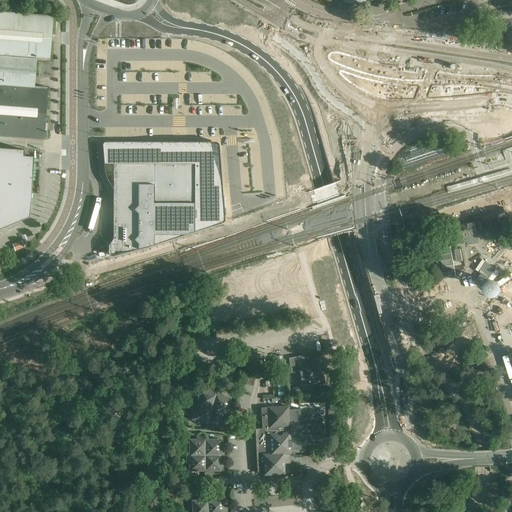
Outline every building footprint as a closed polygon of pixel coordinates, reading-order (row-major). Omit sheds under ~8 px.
[(47,88),(38,88),(40,60),(49,60),(52,17),(0,12),(0,136),(43,140),(47,88)] [(19,216),(18,216),(25,207),(28,207),(31,162),(33,162),(34,157),(24,156),(24,150),(0,148),(0,226),(20,218),(19,216)] [(194,194),(194,177),(194,164),(170,164),(170,163),(154,163),(154,164),(144,164),(144,163),(133,163),(133,164),(124,164),(124,163),(113,163),(113,174),(114,184),(113,184),(113,194),(114,204),(113,204),(113,214),(114,224),(113,224),(113,234),(114,244),(113,244),(113,255),(124,252),(178,239),(178,235),(194,235),(194,216),(194,194)] [(503,210),(484,216),(489,232),(509,225),(503,210)] [(474,222),(464,223),(464,225),(456,226),(459,243),(467,242),(468,244),(478,243),(474,222)] [(332,236),(311,241),(319,274),(313,275),(320,307),(327,305),(324,291),(343,287),(332,236)] [(488,293),(488,294),(489,295),(491,295),(492,296),(493,296),(495,296),(496,295),(497,295),(498,294),(499,294),(500,293),(501,292),(502,290),(502,289),(503,288),(503,287),(503,285),(502,285),(502,284),(502,283),(501,282),(501,281),(500,280),(499,280),(498,279),(497,278),(495,278),(493,277),(492,278),(491,278),(490,278),(489,279),(488,280),(487,280),(486,281),(486,283),(485,283),(485,284),(485,286),(485,287),(485,288),(485,290),(486,291),(487,293),(488,293)] [(80,281),(61,289),(63,295),(82,287),(80,281)] [(316,361),(305,364),(303,356),(287,359),(290,372),(298,371),(300,385),(313,382),(313,384),(322,383),(321,374),(319,374),(316,361)] [(211,409),(216,395),(217,392),(209,389),(208,392),(201,390),(197,404),(211,409)] [(216,395),(211,409),(226,413),(229,414),(231,406),(228,405),(230,399),(216,395)] [(193,419),(207,423),(211,409),(197,404),(194,404),(192,412),(195,412),(193,419)] [(289,462),(289,454),(290,454),(290,449),(300,448),(300,437),(298,437),(297,422),(301,422),(300,408),(288,409),(288,406),(261,408),(262,427),(255,428),(257,471),(263,471),(263,475),(284,474),(283,463),(289,462)] [(211,409),(207,423),(206,426),(214,428),(215,426),(222,428),(226,413),(211,409)] [(205,455),(205,440),(205,437),(197,437),(197,440),(190,440),(190,455),(205,455)] [(205,440),(205,455),(220,456),(223,456),(223,447),(220,447),(220,440),(205,440)] [(247,461),(255,460),(255,451),(246,452),(247,461)] [(190,470),(204,470),(205,455),(190,455),(187,455),(187,463),(190,463),(190,470)] [(205,455),(204,470),(204,473),(213,473),(213,470),(220,470),(220,456),(205,455)] [(208,511),(207,500),(207,497),(199,498),(199,501),(192,501),(192,511),(208,511)] [(207,500),(208,511),(225,511),(225,505),(222,506),(222,499),(207,500)]
